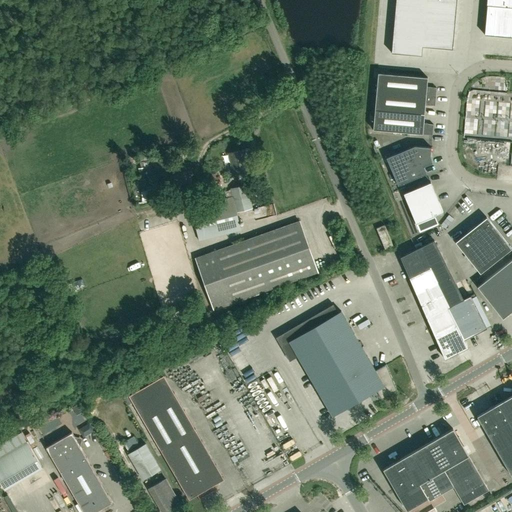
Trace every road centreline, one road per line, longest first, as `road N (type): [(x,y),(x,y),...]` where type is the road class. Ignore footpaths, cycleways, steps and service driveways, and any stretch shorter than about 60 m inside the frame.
road 1 (unclassified): [(426,401),(344,204)]
road 2 (unclassified): [(511,186),(474,182),(452,158),(463,77),(483,64),(511,66)]
